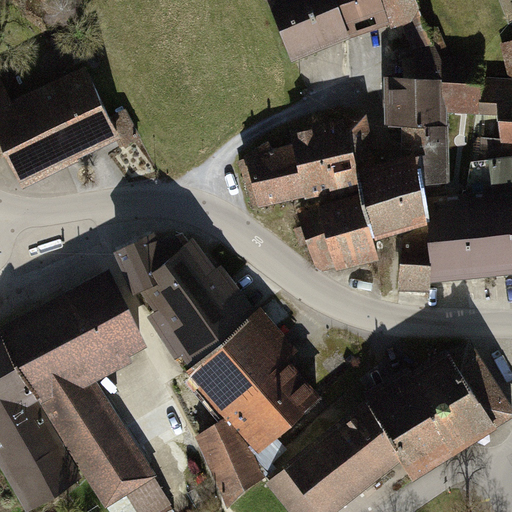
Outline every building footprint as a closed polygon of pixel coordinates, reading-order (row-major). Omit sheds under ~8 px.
[(278,0),(304,65),(407,24),(419,54),(444,55),(421,0),(278,0)] [(420,67),(389,66),(389,125),(409,125),(410,153),(460,152),(457,117),(508,119),(508,150),(511,150),(511,83),(495,83),(491,57),(452,56),(444,55),(419,54),(420,67)] [(0,66),(0,156),(17,148),(35,182),(128,133),(90,60),(17,96),(0,66)] [(375,116),(246,153),(258,209),(370,187),(368,165),(385,161),(375,116)] [(381,198),(308,216),(319,277),(395,261),(389,241),(414,236),(451,231),(448,204),(430,157),(376,169),(381,198)] [(451,231),(414,236),(406,292),(446,297),(447,285),(511,276),(511,208),(503,210),(501,197),(448,204),(451,231)] [(165,233),(122,255),(195,373),(235,422),(244,436),(270,461),(332,396),(301,364),(308,353),(270,310),(257,317),(208,243),(180,258),(165,233)] [(154,349),(111,273),(0,336),(0,441),(38,507),(94,475),(112,507),(131,497),(139,511),(177,511),(101,379),(154,349)] [(379,403),(273,483),(296,511),(346,511),(408,457),(420,477),(511,416),(511,404),(472,335),(374,395),(379,403)] [(235,422),(202,439),(236,506),(271,488),(244,436),(235,422)]
